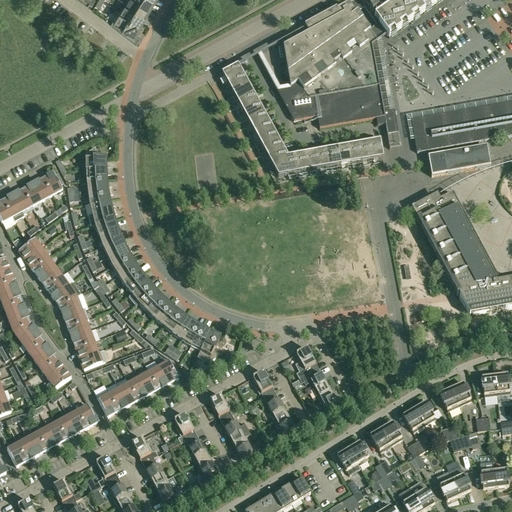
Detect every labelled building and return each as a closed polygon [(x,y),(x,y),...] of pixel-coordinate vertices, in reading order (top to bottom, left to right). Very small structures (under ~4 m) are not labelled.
[(139,0),(126,0),(125,3),(143,14),(148,5),(139,0)] [(389,40),(444,0),(360,0),(379,25),(389,40)] [(119,11),(138,24),(143,14),(125,3),(119,11)] [(349,6),(274,46),(258,55),(234,68),(235,68),(238,67),(247,63),(258,57),(294,123),(317,119),(320,130),(376,120),(378,127),(385,126),(389,146),(389,147),(390,151),(390,150),(387,133),(390,132),(391,131),(391,130),(392,129),(392,128),(392,127),(393,126),(393,125),(393,123),(393,122),(392,121),(392,120),(392,119),(392,118),(391,116),(391,115),(390,114),(389,113),(376,39),(373,39),(349,6)] [(126,38),(130,31),(133,33),(138,24),(119,11),(110,25),(126,38)] [(222,76),(227,85),(243,76),(238,67),(235,68),(222,76)] [(227,85),(232,95),(248,86),(243,76),(227,85)] [(232,95),(237,104),(254,95),(248,86),(232,95)] [(237,104),(242,114),(259,105),(254,95),(237,104)] [(511,137),(511,103),(411,122),(417,154),(511,137)] [(242,114),(248,123),(264,114),(259,105),(242,114)] [(248,123),(253,133),(269,124),(264,114),(248,123)] [(253,133),(258,142),(274,133),(269,124),(253,133)] [(258,142),(263,152),(279,143),(274,133),(258,142)] [(380,142),(369,144),(372,162),(383,160),(380,142)] [(263,152),(268,161),(285,152),(279,143),(263,152)] [(369,144),(359,146),(362,164),(372,162),(369,144)] [(359,146),(348,148),(351,166),(362,164),(359,146)] [(348,148),(337,150),(340,168),(351,166),(348,148)] [(490,168),(486,148),(428,158),(431,178),(490,168)] [(85,156),(86,173),(106,172),(106,161),(95,161),(95,151),(96,150),(95,150),(86,156),(85,156)] [(337,150),(327,151),(330,170),(340,168),(337,150)] [(327,151),(316,153),(319,172),(330,170),(327,151)] [(268,161),(278,179),(288,158),(285,152),(268,161)] [(316,153),(305,155),(309,174),(319,172),(316,153)] [(305,155),(295,157),(298,176),(309,174),(305,155)] [(295,157),(288,158),(278,179),(298,176),(295,157)] [(86,173),(87,184),(106,182),(106,172),(86,173)] [(53,175),(43,180),(52,198),(63,192),(53,175)] [(43,180),(33,186),(42,203),(52,198),(43,180)] [(87,184),(88,195),(107,192),(106,182),(87,184)] [(33,186),(23,191),(35,214),(36,214),(33,208),(42,203),(33,186)] [(23,191),(13,196),(24,217),(33,211),(35,214),(23,191)] [(88,195),(90,206),(109,202),(107,192),(88,195)] [(413,208),(411,209),(469,318),(470,318),(469,316),(490,313),(491,313),(488,307),(499,305),(500,306),(501,307),(502,308),(503,308),(504,309),(505,309),(506,309),(507,310),(508,310),(509,310),(510,310),(511,310),(511,309),(511,281),(500,284),(452,195),(440,201),(439,199),(432,203),(428,196),(427,196),(428,196),(412,205),(413,208)] [(13,196),(3,202),(12,219),(22,214),(23,217),(24,217),(13,196)] [(0,203),(0,221),(2,225),(12,219),(3,202),(0,203)] [(90,206),(92,217),(111,212),(109,202),(90,206)] [(114,222),(111,212),(92,217),(88,218),(91,229),(95,228),(114,222)] [(95,228),(99,239),(117,232),(114,222),(95,228)] [(47,232),(51,237),(58,232),(54,227),(47,232)] [(99,239),(103,249),(121,241),(117,232),(99,239)] [(19,253),(26,263),(42,251),(35,241),(19,253)] [(103,249),(108,259),(125,251),(121,241),(103,249)] [(26,263),(32,272),(48,260),(42,251),(26,263)] [(108,259),(113,269),(130,260),(125,251),(108,259)] [(0,274),(10,271),(6,260),(0,262),(0,274)] [(32,272),(39,281),(55,269),(48,260),(32,272)] [(113,269),(119,279),(135,268),(130,260),(113,269)] [(119,279),(125,288),(140,277),(135,268),(119,279)] [(39,281),(46,290),(62,278),(55,269),(39,281)] [(0,286),(14,282),(10,271),(0,274),(0,286)] [(89,273),(86,275),(93,290),(100,286),(98,283),(94,283),(89,273)] [(125,288),(132,297),(147,285),(140,277),(125,288)] [(46,290),(53,299),(69,288),(62,278),(46,290)] [(98,283),(100,286),(102,289),(106,287),(103,281),(98,283)] [(0,286),(0,299),(18,292),(14,282),(0,286)] [(132,297),(139,306),(153,293),(147,285),(132,297)] [(106,287),(102,289),(106,295),(110,293),(106,287)] [(53,299),(59,309),(77,299),(69,288),(53,299)] [(0,299),(0,300),(4,310),(22,303),(18,292),(0,299)] [(139,306),(147,314),(160,300),(153,293),(139,306)] [(59,309),(63,319),(85,311),(87,310),(87,309),(82,311),(77,299),(59,309)] [(147,314),(154,322),(168,307),(160,300),(147,314)] [(116,309),(120,306),(116,301),(112,304),(116,309)] [(26,313),(25,310),(22,303),(4,310),(8,321),(26,313)] [(120,306),(116,309),(120,315),(125,311),(120,306)] [(154,322),(163,329),(175,314),(168,307),(154,322)] [(67,330),(86,323),(89,322),(85,311),(63,319),(67,330)] [(8,321),(12,331),(13,334),(31,324),(26,313),(8,321)] [(163,329),(172,336),(183,320),(175,314),(163,329)] [(133,328),(136,324),(131,319),(128,323),(133,328)] [(121,320),(118,323),(123,328),(126,325),(121,320)] [(172,336),(181,342),(192,326),(183,320),(172,336)] [(67,330),(72,341),(90,333),(86,323),(67,330)] [(37,333),(33,327),(31,324),(13,334),(21,345),(37,333)] [(136,324),(133,328),(138,333),(141,329),(136,324)] [(181,342),(191,348),(201,331),(192,326),(181,342)] [(197,360),(198,360),(210,336),(201,331),(191,348),(201,353),(197,360)] [(135,340),(138,337),(133,332),(130,335),(135,340)] [(21,345),(27,354),(28,354),(44,342),(37,333),(21,345)] [(72,341),(76,351),(94,344),(90,333),(72,341)] [(118,344),(128,340),(125,333),(115,337),(118,344)] [(151,344),(154,340),(149,336),(145,340),(151,344)] [(198,360),(209,365),(225,355),(225,354),(224,355),(215,350),(219,341),(210,336),(198,360)] [(138,337),(135,340),(141,345),(144,342),(138,337)] [(154,340),(151,344),(156,349),(159,345),(154,340)] [(51,352),(49,349),(44,342),(28,354),(35,364),(51,352)] [(76,351),(80,362),(104,352),(98,354),(94,344),(76,351)] [(300,381),(307,377),(319,371),(307,351),(296,357),(300,364),(295,367),(299,374),(296,376),(300,381)] [(57,361),(54,357),(51,352),(35,364),(41,373),(57,361)] [(80,362),(84,373),(105,364),(101,354),(104,353),(104,352),(80,362)] [(173,355),(171,359),(177,363),(179,359),(173,355)] [(41,373),(48,382),(64,370),(57,361),(41,373)] [(179,381),(174,373),(169,363),(159,369),(168,386),(179,381)] [(287,363),(281,366),(286,375),(292,372),(287,363)] [(159,369),(149,374),(158,392),(168,386),(159,369)] [(55,392),(71,380),(64,370),(48,382),(55,392)] [(312,391),(317,398),(330,391),(319,371),(307,377),(314,390),(312,391)] [(149,374),(139,380),(148,397),(158,392),(149,374)] [(264,374),(253,380),(257,388),(255,389),(259,396),(261,396),(264,401),(275,395),(264,374)] [(13,378),(18,388),(22,385),(17,376),(13,378)] [(507,376),(494,377),(497,398),(510,396),(507,376)] [(494,377),(482,379),(484,400),(497,398),(494,377)] [(139,380),(129,385),(138,403),(148,397),(139,380)] [(22,385),(18,388),(17,388),(18,393),(12,395),(14,402),(24,398),(28,396),(22,385)] [(129,385),(119,391),(128,408),(138,403),(129,385)] [(463,385),(451,390),(460,409),(472,404),(463,385)] [(451,390),(439,395),(448,414),(460,409),(451,390)] [(97,399),(108,419),(118,414),(109,396),(106,391),(107,394),(97,399)] [(119,391),(109,396),(118,414),(128,408),(119,391)] [(341,412),(330,391),(317,398),(321,406),(323,405),(327,412),(324,414),(327,419),(341,412)] [(270,416),(274,424),(287,417),(275,395),(264,401),(272,415),(270,416)] [(221,398),(210,404),(221,424),(232,418),(237,416),(234,410),(231,412),(227,404),(225,405),(221,398)] [(60,410),(68,403),(65,400),(57,407),(60,410)] [(0,419),(11,415),(7,405),(7,404),(0,406),(0,419)] [(425,404),(414,411),(424,429),(436,422),(425,404)] [(474,404),(463,408),(465,413),(476,410),(474,404)] [(97,425),(88,408),(77,413),(87,431),(97,425)] [(454,417),(464,413),(462,409),(452,414),(454,417)] [(413,435),(424,429),(414,411),(403,417),(413,435)] [(77,413),(67,419),(77,436),(87,431),(77,413)] [(185,417),(174,423),(177,427),(175,428),(181,439),(178,440),(181,446),(186,444),(197,438),(185,417)] [(298,437),(287,417),(274,424),(278,431),(280,430),(287,443),(298,437)] [(245,426),(238,429),(232,418),(221,424),(233,446),(246,439),(250,436),(245,426)] [(16,419),(6,423),(7,427),(18,423),(16,419)] [(67,419),(57,424),(67,442),(77,436),(67,419)] [(489,420),(482,421),(484,433),(490,433),(489,420)] [(121,431),(128,440),(140,430),(133,422),(121,431)] [(511,429),(511,423),(500,425),(501,431),(511,429)] [(57,424),(47,430),(57,447),(67,442),(57,424)] [(392,424),(381,431),(392,449),(403,442),(392,424)] [(455,428),(448,430),(452,442),(459,440),(455,428)] [(511,436),(511,429),(501,431),(502,438),(511,436)] [(47,430),(37,435),(47,453),(57,447),(47,430)] [(448,430),(442,432),(445,444),(452,442),(448,430)] [(381,455),(392,449),(381,431),(370,437),(381,455)] [(37,435),(27,441),(37,458),(47,453),(37,435)] [(466,451),(472,449),(473,452),(480,450),(476,435),(462,439),(466,451)] [(192,459),(196,466),(209,459),(197,438),(186,444),(193,458),(192,459)] [(250,447),(246,439),(233,446),(244,466),(258,459),(255,454),(252,455),(248,448),(250,447)] [(454,455),(466,451),(462,439),(450,443),(454,455)] [(143,440),(132,446),(143,467),(154,461),(158,458),(155,453),(153,454),(149,447),(147,447),(143,440)] [(27,441),(17,446),(27,463),(37,458),(27,441)] [(173,443),(167,446),(170,451),(176,448),(173,443)] [(419,457),(425,454),(418,443),(413,446),(419,457)] [(359,444),(348,451),(359,468),(370,462),(359,444)] [(269,448),(273,454),(278,450),(274,445),(269,448)] [(7,452),(17,469),(27,463),(17,446),(7,452)] [(166,454),(170,452),(166,446),(161,448),(165,455),(166,454)] [(413,446),(407,450),(411,455),(407,457),(407,460),(409,463),(414,461),(419,457),(413,446)] [(262,452),(266,458),(271,455),(268,449),(262,452)] [(348,451),(337,457),(348,475),(359,468),(348,451)] [(426,468),(419,457),(414,461),(420,471),(426,468)] [(220,480),(209,459),(196,466),(200,474),(202,473),(206,480),(199,484),(202,489),(220,480)] [(107,460),(96,466),(100,473),(98,474),(103,482),(98,484),(101,490),(107,486),(118,480),(107,460)] [(143,467),(155,489),(168,482),(164,474),(162,475),(154,461),(143,467)] [(421,473),(420,471),(414,461),(409,463),(407,464),(415,477),(421,473)] [(386,463),(380,466),(386,477),(392,474),(386,463)] [(374,469),(381,480),(386,477),(380,466),(374,469)] [(448,474),(450,480),(459,499),(471,494),(460,469),(448,474)] [(506,469),(493,470),(496,491),(509,489),(506,469)] [(480,472),(483,493),(496,491),(493,470),(480,472)] [(393,488),(386,477),(381,480),(387,491),(393,488)] [(177,503),(172,493),(179,489),(173,479),(168,482),(155,489),(166,509),(177,503)] [(300,479),(291,485),(301,501),(310,496),(300,479)] [(118,480),(107,486),(115,500),(113,501),(118,509),(130,502),(118,480)] [(382,495),(387,491),(381,480),(375,484),(382,495)] [(438,485),(447,504),(459,499),(450,480),(438,485)] [(64,483),(53,489),(65,510),(76,504),(82,500),(79,495),(75,497),(70,489),(68,490),(64,483)] [(347,486),(354,497),(359,493),(353,483),(347,486)] [(291,485),(282,491),(292,507),(301,501),(291,485)] [(410,492),(412,496),(422,511),(426,511),(435,507),(421,485),(410,492)] [(282,491),(273,496),(281,511),(283,511),(292,507),(282,491)] [(281,511),(273,496),(263,502),(269,511),(281,511)] [(406,503),(403,505),(407,511),(422,511),(412,496),(405,500),(406,503)] [(354,497),(348,500),(354,511),(360,508),(354,497)] [(311,499),(317,510),(319,509),(312,498),(311,499)] [(348,500),(342,504),(347,511),(353,511),(354,511),(348,500)] [(34,511),(29,502),(18,508),(19,511),(34,511)] [(135,511),(130,502),(118,509),(119,511),(135,511)] [(269,511),(263,502),(254,508),(256,511),(269,511)]
